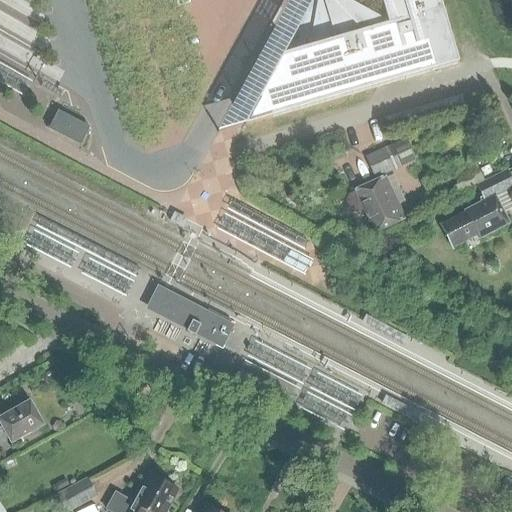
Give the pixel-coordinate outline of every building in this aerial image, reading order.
[(244,126),(245,126),(369,89),(458,63),(439,0),(312,0),(304,16),(303,15),(302,15),(301,15),(300,15),(299,15),(298,15),(297,16),(296,16),(296,17),(295,17),(295,18),(294,19),(294,20),(293,21),(293,22),(293,23),(294,24),(294,25),(294,26),(295,26),(295,27),(296,27),(296,28),(297,28),(282,55),(281,55),(281,56),(266,84),(264,83),(263,83),(262,83),(261,84),(260,84),(259,84),(259,85),(258,85),(257,86),(257,87),(256,88),(256,89),(256,90),(256,91),(256,92),(256,93),(257,94),(257,95),(258,95),(259,96),(243,124),(243,125),(244,126)] [(460,95),(383,118),(387,132),(464,109),(460,95)] [(84,134),(87,128),(59,113),(57,112),(49,129),(79,145),(84,134)] [(389,146),(364,157),(374,179),(399,168),(389,146)] [(511,207),(504,192),(511,187),(511,183),(506,171),(475,187),(483,203),(464,213),(464,214),(440,226),(451,249),(476,236),(478,240),(508,225),(502,212),(511,207)] [(375,183),(354,193),(347,197),(345,204),(348,211),(356,213),(362,210),(374,234),(401,220),(397,213),(399,212),(384,180),(375,184),(375,183)] [(227,202),(214,228),(306,274),(317,252),(301,244),(310,226),(289,216),(282,229),(227,202)] [(221,325),(223,320),(206,312),(204,316),(169,298),(161,314),(187,328),(185,332),(194,337),(197,333),(222,346),(231,330),(221,325)] [(0,416),(0,433),(10,450),(44,430),(27,401),(1,417),(0,416)] [(167,511),(180,491),(150,474),(139,493),(138,492),(131,504),(114,494),(106,509),(111,511),(167,511)] [(85,478),(55,495),(64,511),(69,511),(96,498),(85,478)]
